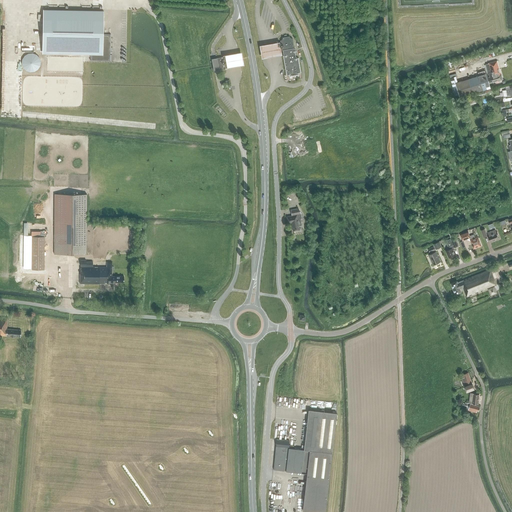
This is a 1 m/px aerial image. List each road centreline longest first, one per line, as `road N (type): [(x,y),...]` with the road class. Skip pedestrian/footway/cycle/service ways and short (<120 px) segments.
road 1 (unknown): [(326,324),(401,285),(392,93),(385,74),(334,90),(300,1),(306,0)]
road 2 (unknown): [(511,205),(508,213),(418,240),(405,215),(401,79),(434,69),(445,75),(455,132)]
road 3 (unclassified): [(290,329),(278,285),(273,128),(311,71),(283,0)]
road 4 (track): [(163,127),(13,113),(16,0)]
road 5 (unknown): [(326,334),(312,302),(323,228),(313,190),(371,187),(397,208)]
road 6 (unclassified): [(504,511),(483,453),(481,383),(435,291)]
road 7 (unclassified): [(214,321),(0,300)]
road 8 (unclassified): [(263,511),(271,378),(289,350),(290,329)]
road 9 (tertiary): [(290,329),(348,330),(429,279)]
road 10 (primary): [(258,262),(261,130)]
road 11 (primary): [(253,511),(249,388)]
road 12 (unknown): [(372,0),(366,52),(334,90),(315,96)]
